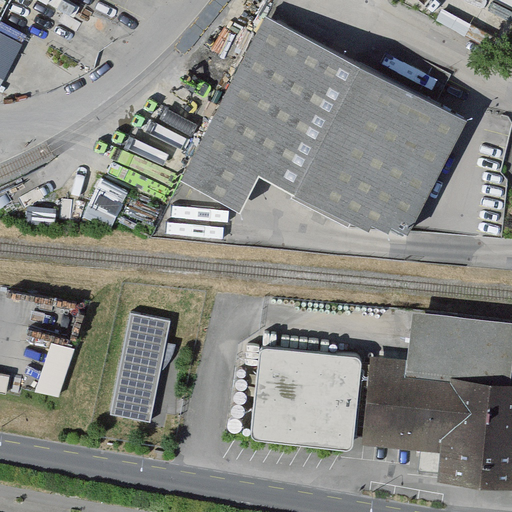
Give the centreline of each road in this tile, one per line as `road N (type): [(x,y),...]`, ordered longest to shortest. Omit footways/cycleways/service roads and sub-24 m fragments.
road 1 (tertiary): [(0,450),(357,511)]
road 2 (unclassified): [(201,0),(138,67),(60,118),(0,118)]
